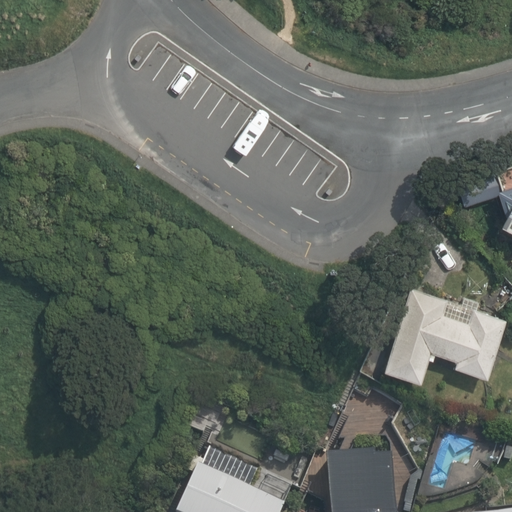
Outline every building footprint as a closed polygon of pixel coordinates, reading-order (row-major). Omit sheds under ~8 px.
[(509,319),(413,291),(388,372),(428,384),(436,357),(458,363),(456,371),(490,381),(509,319)] [(392,406),(360,393),(349,419),(382,432),(392,406)] [(399,401),(390,425),(419,472),(439,415),(399,401)] [(477,443),(440,429),(415,499),(463,485),(477,443)] [(378,511),(374,454),(324,458),(327,499),(319,499),(319,511),(378,511)] [(286,511),(289,506),(199,469),(180,511),(286,511)]
